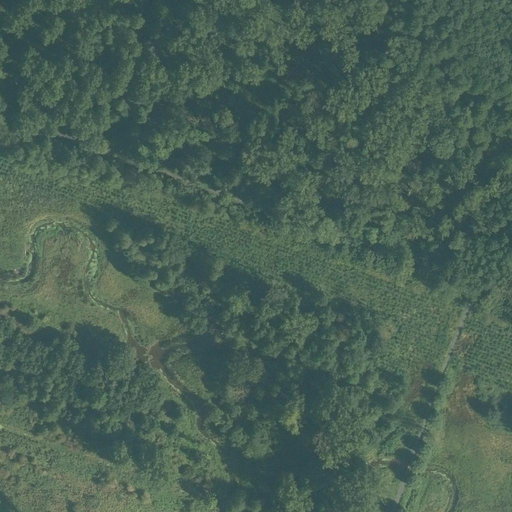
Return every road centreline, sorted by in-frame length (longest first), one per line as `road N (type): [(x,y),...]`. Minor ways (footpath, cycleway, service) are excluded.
road 1 (track): [(511,296),(0,116)]
road 2 (track): [(476,284),(411,458)]
